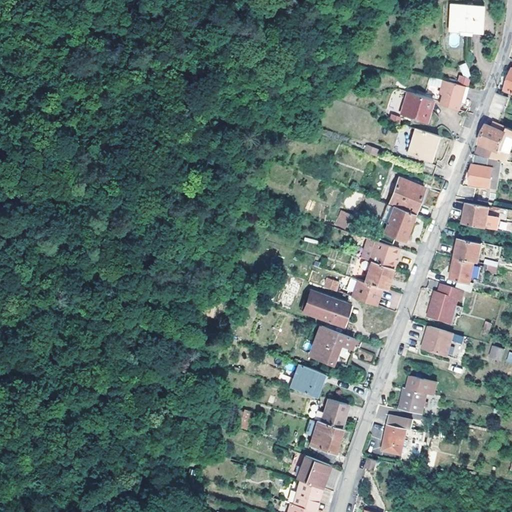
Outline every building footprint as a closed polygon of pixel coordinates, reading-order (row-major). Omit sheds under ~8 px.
[(484,8),(451,7),(450,34),(483,35),(484,8)] [(463,77),(470,75),(466,63),(459,65),(463,77)] [(460,104),(464,80),(442,76),(439,91),(443,92),(442,101),(460,104)] [(406,92),(403,108),(428,117),(432,99),(406,92)] [(499,119),(507,97),(496,93),(488,115),(499,119)] [(428,117),(403,108),(400,116),(426,123),(428,117)] [(391,113),(389,119),(399,123),(401,117),(391,113)] [(506,162),(511,145),(511,144),(503,141),(506,133),(487,126),(483,134),(479,144),(489,148),(485,157),(502,161),(506,162)] [(438,137),(416,130),(410,155),(431,161),(438,137)] [(511,144),(511,133),(507,131),(506,133),(503,141),(511,144)] [(489,148),(479,144),(475,156),(485,157),(489,148)] [(365,145),(364,153),(377,155),(378,148),(365,145)] [(497,190),(502,161),(485,157),(475,156),(474,163),(473,165),(471,174),(470,185),(497,190)] [(436,167),(424,162),(421,171),(433,176),(436,167)] [(399,179),(390,205),(393,206),(384,232),(378,230),(379,239),(392,244),(395,238),(404,241),(414,215),(424,189),(399,179)] [(457,197),(472,201),(475,188),(461,186),(457,197)] [(467,203),(463,224),(491,230),(494,217),(488,215),(489,208),(467,203)] [(340,210),(335,225),(347,230),(353,215),(340,210)] [(355,217),(350,232),(360,235),(365,221),(355,217)] [(373,261),(393,268),(399,248),(374,240),(368,238),(361,259),(372,263),(373,261)] [(461,238),(457,257),(457,258),(476,262),(479,263),(498,267),(502,248),(461,238)] [(476,262),(457,258),(452,278),(462,280),(459,289),(464,290),(472,292),(474,283),(471,282),(476,262)] [(372,263),(365,283),(383,288),(386,289),(393,269),(393,268),(373,261),(372,263)] [(471,282),(474,283),(475,279),(482,281),(485,266),(479,265),(479,263),(476,262),(471,282)] [(376,306),(383,288),(365,283),(358,280),(352,298),(376,306)] [(328,281),(325,288),(337,292),(339,285),(328,281)] [(459,289),(442,284),(440,292),(435,309),(431,308),(428,317),(452,324),(456,307),(459,298),(462,299),(464,290),(459,289)] [(435,291),(431,308),(435,309),(440,292),(435,291)] [(349,304),(312,292),(306,311),(342,324),(349,304)] [(463,308),(456,307),(452,324),(456,325),(458,317),(460,318),(463,308)] [(315,344),(350,358),(355,346),(351,344),(354,338),(322,326),(315,344)] [(455,334),(430,326),(427,334),(429,334),(427,341),(425,342),(423,349),(448,357),(453,341),(455,334)] [(463,344),(453,341),(448,357),(458,360),(463,344)] [(350,358),(315,344),(312,352),(346,366),(350,358)] [(492,345),(488,357),(501,361),(505,349),(492,345)] [(315,397),(317,394),(324,374),(303,366),(299,365),(291,388),(315,397)] [(412,375),(409,388),(429,393),(436,394),(439,382),(412,375)] [(405,399),(426,404),(429,393),(409,388),(407,388),(405,399)] [(340,427),(348,404),(330,399),(322,422),(340,427)] [(405,399),(402,410),(423,415),(426,404),(405,399)] [(242,409),(240,428),(249,429),(251,410),(242,409)] [(423,442),(425,432),(412,430),(414,419),(391,414),(389,424),(383,451),(402,455),(406,438),(423,442)] [(340,427),(322,422),(318,421),(310,446),(317,449),(315,457),(334,463),(337,453),(334,452),(342,428),(340,427)] [(322,487),(330,465),(306,456),(305,455),(297,478),(322,487)] [(365,460),(363,469),(371,471),(374,463),(365,460)] [(314,511),(315,510),(318,501),(322,488),(296,480),(293,493),(290,503),(287,511),(314,511)]
